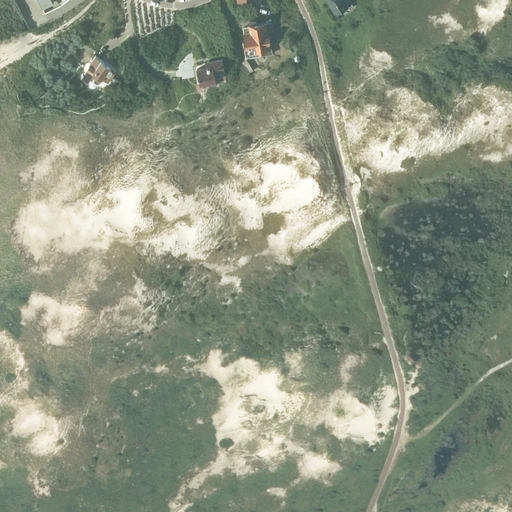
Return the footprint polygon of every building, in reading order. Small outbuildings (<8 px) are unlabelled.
[(0,0),(0,3),(12,25),(23,19),(13,0),(0,0)] [(37,0),(42,9),(53,3),(51,0),(37,0)] [(353,0),(328,0),(336,12),(354,1),(353,0)] [(249,27),(242,28),(244,35),(246,49),(244,50),(245,56),(247,57),(248,57),(249,58),(258,57),(259,55),(262,55),(272,54),(271,47),(270,47),(269,45),(270,45),(268,31),(272,30),(271,22),(258,24),(256,25),(255,21),(251,22),(252,25),(249,26),(249,27)] [(94,56),(79,79),(87,84),(93,74),(97,77),(107,83),(116,70),(106,63),(99,59),(97,58),(94,56)] [(200,84),(208,83),(209,86),(217,85),(215,75),(224,73),(222,59),(208,62),(209,64),(205,65),(205,66),(197,68),(200,84)] [(241,63),(248,73),(253,70),(246,60),(241,63)]
